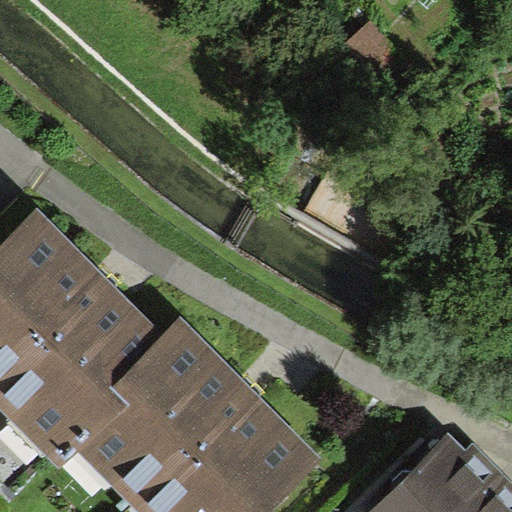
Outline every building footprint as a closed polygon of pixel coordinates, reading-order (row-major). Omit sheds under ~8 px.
[(106,275),(39,208),(0,246),(0,408),(60,470),(78,452),(127,404),(110,387),(164,335),(106,275)] [(181,317),(164,335),(110,387),(127,404),(78,452),(137,511),(271,511),(324,461),(258,394),(181,317)] [(465,511),(498,481),(478,460),(467,448),(451,432),(367,511),(465,511)] [(511,481),(474,442),(467,448),(478,460),(498,481),(511,495),(511,481)] [(511,511),(511,495),(498,481),(465,511),(511,511)]
